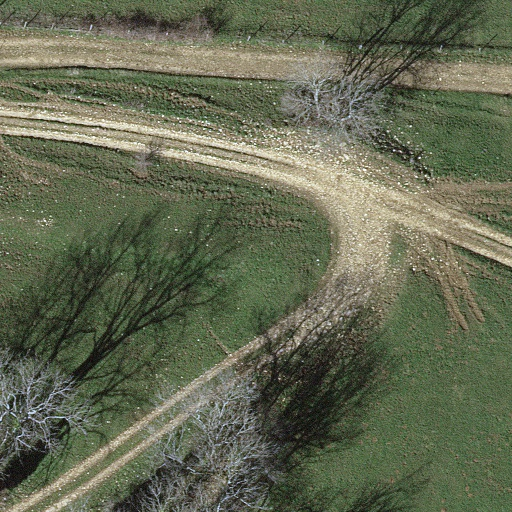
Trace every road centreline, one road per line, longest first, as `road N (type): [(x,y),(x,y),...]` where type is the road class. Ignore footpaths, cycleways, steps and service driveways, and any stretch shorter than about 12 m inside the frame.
road 1 (track): [(0,121),(125,136),(511,260)]
road 2 (track): [(0,55),(511,85)]
road 3 (track): [(32,511),(168,439),(356,280),(354,207)]
